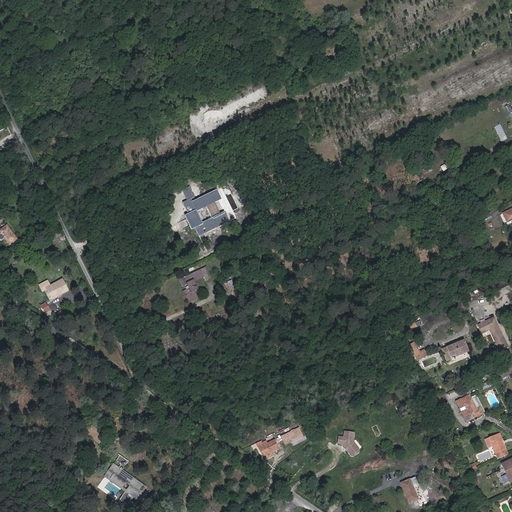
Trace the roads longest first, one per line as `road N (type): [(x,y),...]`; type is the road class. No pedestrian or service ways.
road 1 (residential): [(0,90),(138,382)]
road 2 (residential): [(320,511),(138,382)]
road 3 (residential): [(138,382),(0,290)]
